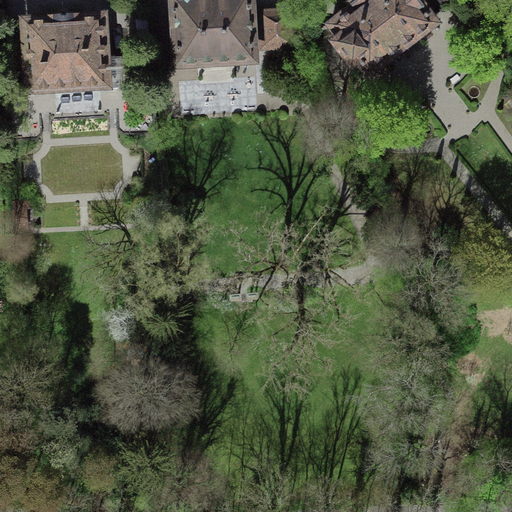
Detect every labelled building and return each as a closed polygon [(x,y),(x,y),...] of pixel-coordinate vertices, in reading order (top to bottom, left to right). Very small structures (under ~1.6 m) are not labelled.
[(173,0),(174,7),(173,7),(175,37),(176,37),(177,63),(254,58),(250,0),(173,0)] [(341,36),(336,40),(352,61),(357,57),(367,71),(434,21),(423,7),(424,6),(418,0),(352,0),(353,0),(349,3),(353,7),(331,23),(341,36)] [(449,0),(434,0),(443,9),(451,2),(449,0)] [(276,12),(261,13),(263,46),(293,44),(291,11),(276,12)] [(49,20),(26,21),(27,35),(26,35),(27,42),(26,42),(25,44),(25,47),(25,50),(25,53),(25,56),(26,58),(26,61),(27,64),(28,64),(29,71),(30,71),(31,86),(101,82),(102,86),(120,85),(120,83),(122,83),(125,83),(128,82),(130,80),(132,78),(133,76),(134,73),(134,70),(134,67),(133,65),(132,62),(130,60),(128,59),(125,57),(122,57),(119,57),(103,58),(101,17),(79,18),(78,17),(63,18),(49,19),(49,20)] [(24,208),(12,209),(14,228),(26,228),(25,218),(24,208)]
